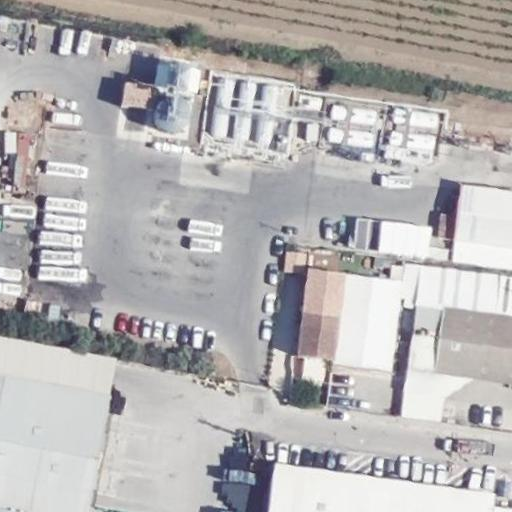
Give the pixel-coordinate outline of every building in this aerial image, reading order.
[(95,69),(98,36),(83,35),(81,68),(95,69)] [(152,89),(122,85),(115,132),(187,142),(198,60),(157,54),(152,89)] [(279,78),(294,81),(296,61),(282,59),(279,78)] [(26,194),(26,134),(4,134),(4,194),(26,194)] [(452,261),(511,269),(511,192),(463,185),(452,261)] [(392,223),(387,255),(424,260),(428,228),(392,223)] [(0,297),(22,300),(28,237),(0,235),(0,297)] [(342,272),(307,267),(302,309),(336,314),(331,358),(331,361),(389,368),(400,279),(342,272)] [(431,376),(511,384),(511,317),(439,308),(431,376)] [(302,309),(296,354),(331,358),(336,314),(302,309)] [(304,380),(325,382),(327,364),(305,362),(304,380)] [(0,501),(31,507),(56,511),(80,511),(104,394),(0,373),(0,501)] [(491,511),(492,503),(274,474),(269,511),(491,511)] [(103,494),(98,511),(157,511),(159,504),(103,494)]
